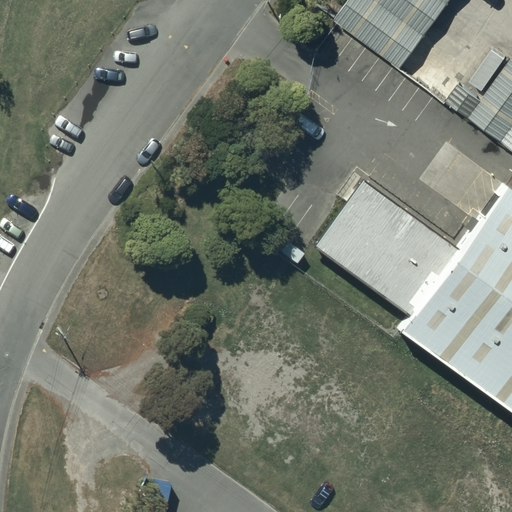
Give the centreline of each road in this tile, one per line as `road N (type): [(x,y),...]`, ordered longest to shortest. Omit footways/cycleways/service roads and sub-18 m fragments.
road 1 (unclassified): [(220,0),(94,178),(5,348)]
road 2 (unclassified): [(35,363),(80,387),(249,511)]
